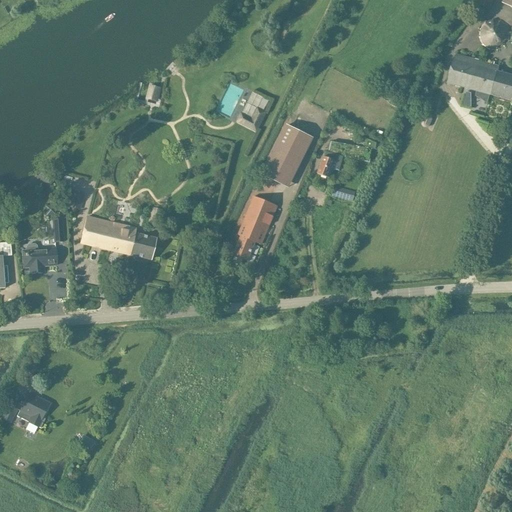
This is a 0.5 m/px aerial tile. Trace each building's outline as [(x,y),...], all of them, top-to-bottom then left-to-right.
[(479,0),(478,4),(488,9),(492,0),(479,0)] [(497,48),(497,47),(502,45),(506,40),(508,41),(508,40),(508,32),(506,25),(500,21),(492,20),(485,23),(481,30),(480,37),(483,44),(489,48),(497,48)] [(454,54),(446,82),(511,101),(511,75),(497,71),(498,67),(493,65),(494,63),(491,62),(490,65),(454,54)] [(241,113),(236,123),(257,133),(267,112),(257,108),(252,118),(241,113)] [(280,183),(304,135),(286,126),(262,174),(280,183)] [(325,158),(324,157),(317,174),(328,178),(331,170),(333,171),(334,170),(339,172),(343,157),(370,163),(372,150),(376,150),(376,143),(364,138),(364,141),(361,140),(361,143),(360,142),(360,145),(363,146),(362,147),(330,142),(328,153),(326,152),(325,158)] [(79,210),(83,194),(71,191),(67,207),(79,210)] [(240,236),(233,255),(247,261),(255,242),(261,244),(277,206),(254,197),(238,235),(240,236)] [(86,217),(80,243),(150,260),(155,238),(135,233),(136,229),(86,217)] [(54,243),(63,242),(61,219),(52,220),(54,243)] [(0,288),(4,288),(4,284),(8,284),(7,267),(3,267),(2,257),(11,256),(10,243),(0,243),(0,288)] [(25,255),(22,256),(23,268),(29,268),(29,274),(43,272),(43,266),(56,265),(55,249),(37,250),(36,246),(34,244),(28,245),(26,247),(26,251),(25,251),(25,255)] [(35,397),(28,393),(16,417),(38,428),(38,427),(40,428),(44,419),(42,418),(49,404),(40,399),(40,400),(35,398),(35,397)] [(8,406),(1,419),(10,424),(16,410),(8,406)]
